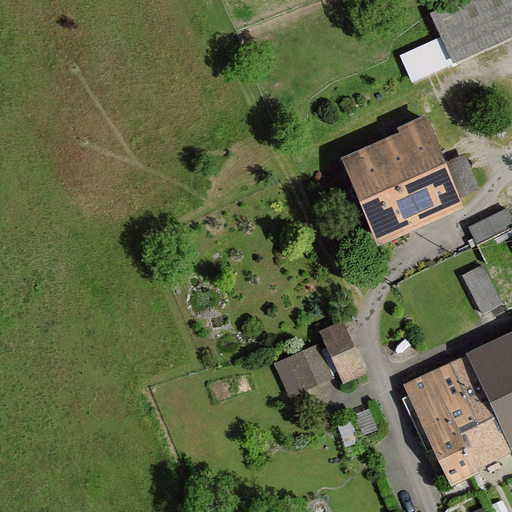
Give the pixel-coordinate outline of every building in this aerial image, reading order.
[(511,36),(511,0),(466,0),(432,15),(443,38),(402,56),(413,81),(454,63),(511,36)] [(402,132),(344,157),(382,246),(465,211),(459,198),(445,165),(425,117),(400,127),(402,132)] [(445,165),(459,198),(477,187),(463,153),(445,165)] [(511,216),(507,206),(468,226),(476,242),(511,224),(511,216)] [(502,302),(482,264),(462,274),(482,313),(502,302)] [(363,371),(341,322),(320,331),(343,381),(363,371)] [(511,334),(405,385),(452,483),(476,471),(474,466),(511,447),(511,334)] [(319,346),(277,364),(292,397),(334,378),(319,346)]
